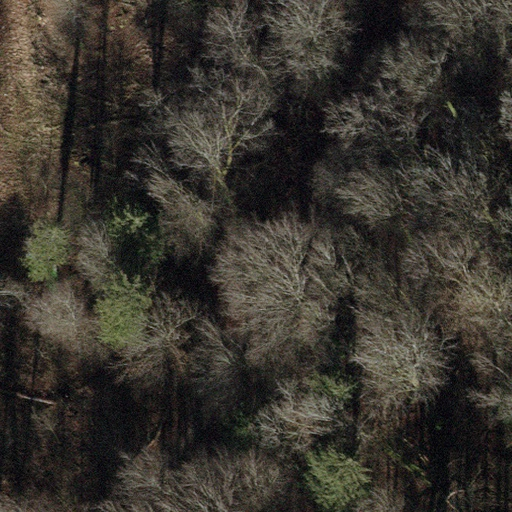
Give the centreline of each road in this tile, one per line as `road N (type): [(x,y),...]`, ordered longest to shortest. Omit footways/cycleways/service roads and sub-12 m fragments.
road 1 (track): [(156,511),(403,65),(422,0)]
road 2 (track): [(14,0),(20,55),(0,235)]
